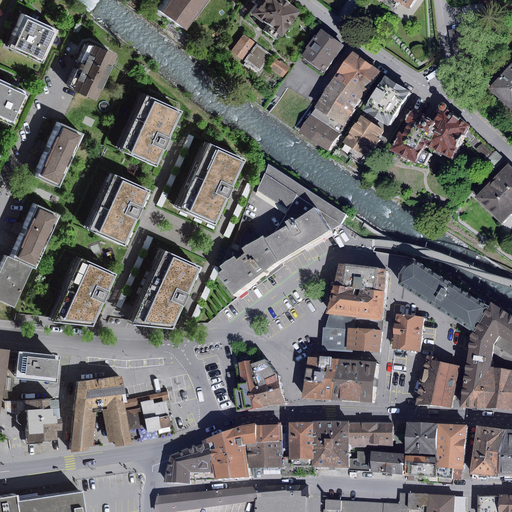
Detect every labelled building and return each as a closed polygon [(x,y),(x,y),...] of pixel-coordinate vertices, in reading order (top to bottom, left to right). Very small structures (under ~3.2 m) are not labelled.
[(162,0),(155,9),(180,28),(201,0),(162,0)] [(272,38),(293,9),(280,0),(252,0),(245,11),(263,25),(259,29),(272,38)] [(400,3),(409,9),(415,0),(389,0),(398,6),(400,3)] [(483,3),(462,7),(463,15),(484,12),(483,7),(483,3)] [(38,62),(54,29),(35,20),(21,13),(6,46),(38,62)] [(476,27),(449,31),(456,73),(483,69),(476,27)] [(324,72),(343,46),(320,29),(301,56),(324,72)] [(254,43),(241,33),(228,50),(241,60),(254,43)] [(268,54),(254,43),(241,60),(256,71),(268,54)] [(93,100),(114,55),(90,44),(80,67),(70,89),(93,100)] [(353,109),(379,71),(351,52),(325,90),(353,109)] [(264,65),(280,76),(286,67),(271,55),(264,65)] [(511,65),(489,90),(511,110),(511,65)] [(34,71),(31,78),(38,82),(42,75),(34,71)] [(384,76),(362,110),(387,126),(409,91),(384,76)] [(0,119),(11,124),(25,91),(15,87),(0,80),(0,119)] [(288,87),(270,113),(293,130),(311,103),(288,87)] [(298,133),(327,151),(353,109),(325,90),(314,107),(315,108),(298,133)] [(163,136),(175,109),(140,93),(115,149),(150,164),(157,148),(156,147),(159,141),(161,136),(163,136)] [(451,158),(468,125),(445,108),(446,106),(445,103),(442,102),(439,103),(437,105),(438,108),(434,119),(412,108),(405,120),(408,121),(401,134),(398,132),(389,149),(415,162),(425,144),(451,158)] [(360,115),(343,142),(366,157),(384,130),(360,115)] [(54,186),(78,133),(56,123),(44,149),(32,176),(54,186)] [(186,133),(180,149),(185,151),(192,136),(186,133)] [(478,136),(468,148),(484,162),(495,151),(478,136)] [(226,183),(237,157),(204,142),(174,208),(209,223),(221,196),(219,195),(222,189),(224,183),(226,183)] [(366,157),(343,142),(338,150),(361,165),(366,157)] [(484,162),(482,165),(491,174),(504,160),(495,151),(484,162)] [(184,155),(178,152),(171,167),(177,170),(184,155)] [(371,160),(363,174),(371,178),(379,165),(371,160)] [(317,210),(331,231),(340,225),(345,214),(268,165),(257,190),(288,210),(268,241),(291,228),(288,224),(295,220),(297,223),(317,210)] [(511,168),(509,166),(477,199),(503,224),(511,214),(511,168)] [(175,173),(170,170),(163,186),(169,188),(175,173)] [(136,204),(144,187),(109,172),(84,227),(119,243),(132,215),(130,214),(132,209),(135,203),(136,204)] [(251,185),(245,183),(238,198),(244,201),(251,185)] [(167,192),(161,189),(155,204),(160,207),(167,192)] [(242,204),(237,201),(230,217),(235,219),(242,204)] [(31,266),(54,213),(32,203),(20,230),(12,246),(8,257),(27,265),(31,266)] [(281,263),(332,233),(331,231),(317,210),(297,223),(295,220),(288,224),(291,228),(268,241),(281,263)] [(234,222),(229,220),(222,235),(227,237),(234,222)] [(151,237),(146,235),(139,250),(144,252),(151,237)] [(220,277),(235,298),(281,263),(268,241),(266,238),(246,251),(250,256),(240,263),(237,259),(223,269),(226,273),(220,277)] [(180,294),(193,264),(159,249),(126,323),(166,327),(175,305),(173,304),(178,293),(180,294)] [(8,257),(2,254),(0,258),(0,301),(9,306),(27,265),(8,257)] [(142,256),(137,254),(130,269),(136,271),(142,256)] [(102,289),(110,272),(75,256),(46,319),(87,324),(97,300),(95,300),(98,294),(100,289),(102,289)] [(474,334),(490,309),(416,260),(406,266),(403,270),(400,274),(400,285),(474,334)] [(212,265),(205,280),(211,283),(218,268),(212,265)] [(342,266),(339,287),(385,293),(388,270),(342,266)] [(134,274),(129,272),(122,287),(127,289),(134,274)] [(204,284),(198,299),(203,301),(209,286),(204,284)] [(334,286),(331,315),(383,321),(385,293),(339,287),(334,286)] [(126,292),(121,290),(114,305),(119,308),(126,292)] [(196,302),(189,317),(194,319),(201,305),(196,302)] [(474,334),(471,338),(460,409),(511,411),(511,315),(494,305),(490,309),(474,334)] [(346,328),(384,331),(383,321),(331,315),(324,327),(321,327),(320,350),(344,352),(346,328)] [(419,352),(423,317),(397,315),(396,324),(394,323),(393,334),(394,334),(393,349),(419,352)] [(381,354),(384,331),(346,328),(344,352),(381,354)] [(45,378),(48,352),(6,348),(6,350),(1,349),(0,360),(0,373),(4,374),(15,375),(45,378)] [(452,408),(460,366),(437,361),(437,358),(428,355),(420,382),(416,405),(452,408)] [(331,400),(338,360),(330,359),(330,357),(319,356),(318,358),(311,359),(308,399),(331,400)] [(263,359),(251,364),(258,387),(260,408),(282,405),(287,404),(279,376),(263,359)] [(378,364),(338,360),(331,400),(375,403),(378,364)] [(250,361),(237,362),(239,389),(233,390),(236,411),(260,408),(258,387),(251,364),(250,361)] [(394,361),(388,361),(384,394),(390,395),(394,361)] [(233,372),(227,373),(229,389),(235,388),(233,372)] [(4,374),(0,373),(0,398),(2,400),(15,399),(15,396),(15,375),(4,374)] [(109,445),(127,442),(119,399),(123,398),(118,375),(87,378),(70,380),(63,449),(80,447),(81,444),(87,443),(90,411),(85,410),(85,405),(99,404),(100,407),(96,408),(103,440),(107,439),(109,445)] [(164,392),(120,400),(122,410),(138,407),(151,405),(150,401),(162,399),(165,398),(164,392)] [(19,439),(48,437),(47,426),(51,426),(49,394),(15,396),(15,399),(16,411),(17,430),(18,430),(19,439)] [(15,399),(2,400),(3,409),(12,414),(16,411),(15,399)] [(156,428),(153,417),(165,414),(162,399),(150,401),(151,405),(138,407),(140,417),(139,417),(141,427),(141,431),(156,428)] [(138,407),(122,410),(126,430),(141,427),(139,417),(140,417),(138,407)] [(153,417),(156,428),(167,425),(165,414),(153,417)] [(244,445),(246,468),(282,467),(281,422),(258,423),(259,444),(244,445)] [(313,422),(289,422),(289,467),(311,467),(311,460),(313,460),(313,422)] [(311,467),(348,468),(349,458),(350,445),(350,422),(313,422),(313,460),(311,460),(311,467)] [(377,446),(389,446),(390,423),(350,422),(350,445),(359,445),(359,446),(377,446)] [(259,444),(258,423),(242,426),(208,439),(213,471),(215,479),(248,478),(246,468),(244,445),(259,444)] [(439,425),(408,423),(406,454),(436,455),(438,456),(438,446),(439,425)] [(439,425),(438,446),(464,447),(467,426),(439,425)] [(499,476),(508,430),(476,427),(470,474),(499,476)] [(511,430),(508,430),(499,476),(511,476),(511,430)] [(213,471),(208,439),(168,455),(163,482),(189,483),(188,472),(213,471)] [(464,447),(438,446),(438,456),(436,455),(436,458),(435,468),(462,470),(464,447)] [(369,472),(400,475),(403,456),(403,454),(370,452),(355,451),(355,458),(349,458),(348,468),(369,469),(369,472)] [(406,475),(435,477),(435,468),(436,458),(403,456),(400,475),(406,475)] [(290,486),(290,497),(306,497),(309,496),(309,485),(290,486)] [(154,511),(166,511),(256,500),(290,497),(290,486),(256,486),(157,496),(154,511)] [(0,511),(79,511),(76,490),(12,500),(11,494),(0,495),(0,511)] [(385,504),(384,511),(454,511),(455,497),(402,494),(401,505),(385,504)] [(304,511),(306,497),(290,497),(256,500),(254,511),(304,511)] [(465,511),(466,497),(455,497),(454,511),(465,511)] [(503,511),(503,497),(481,497),(481,511),(503,511)] [(511,511),(511,497),(503,497),(503,511),(511,511)] [(384,511),(385,504),(325,500),(325,511),(384,511)]
